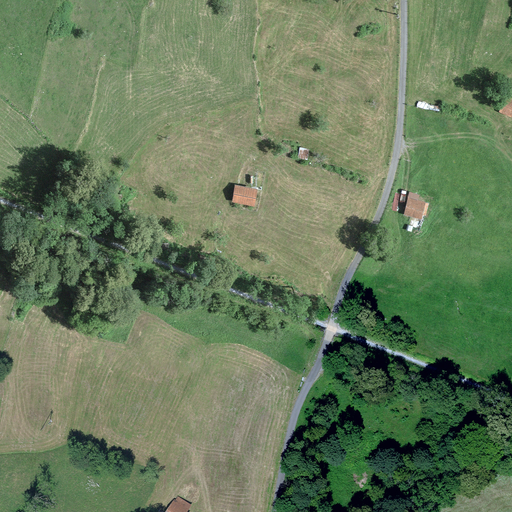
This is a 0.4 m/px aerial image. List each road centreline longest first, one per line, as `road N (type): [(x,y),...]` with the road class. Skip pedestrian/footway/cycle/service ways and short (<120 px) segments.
road 1 (track): [(0,206),(511,406)]
road 2 (unclassified): [(403,0),(391,176),(295,410),(274,511)]
